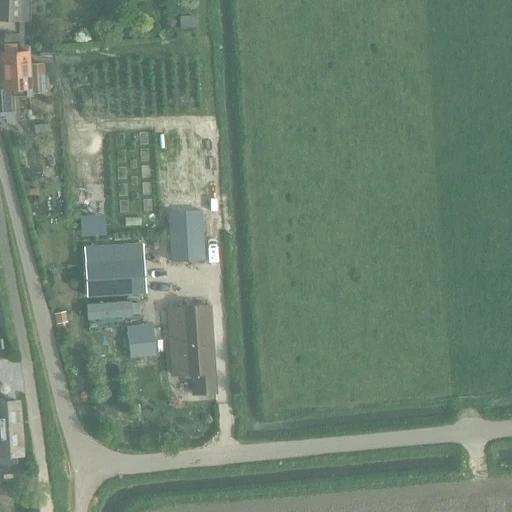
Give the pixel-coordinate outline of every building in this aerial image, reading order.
[(0,0),(0,19),(29,21),(29,0),(0,0)] [(193,16),(179,17),(180,29),(193,28),(193,16)] [(52,48),(40,48),(40,58),(52,58),(52,48)] [(28,51),(0,53),(3,90),(5,90),(6,100),(1,101),(2,113),(15,113),(14,96),(30,95),(46,94),(44,63),(28,64),(28,51)] [(48,123),(34,125),(34,133),(49,131),(48,123)] [(143,259),(85,263),(87,296),(145,292),(143,259)] [(193,394),(215,393),(209,305),(172,308),(177,376),(191,375),(193,394)] [(152,323),(128,326),(130,345),(154,342),(152,323)] [(0,467),(16,467),(15,455),(21,454),(17,402),(0,403),(0,467)]
